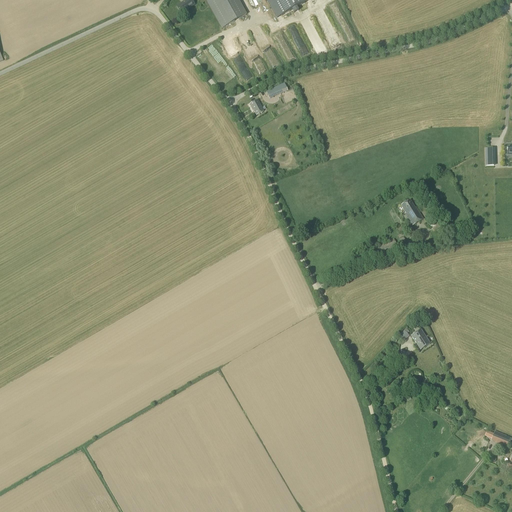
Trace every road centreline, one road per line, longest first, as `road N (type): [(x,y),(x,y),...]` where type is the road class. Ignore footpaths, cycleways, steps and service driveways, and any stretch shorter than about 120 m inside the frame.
road 1 (unclassified): [(396,511),(368,399),(227,102)]
road 2 (unclassified): [(227,102),(300,69),(442,38),(511,5)]
road 3 (unclassified): [(0,74),(152,6)]
road 4 (unclassified): [(227,102),(152,6)]
